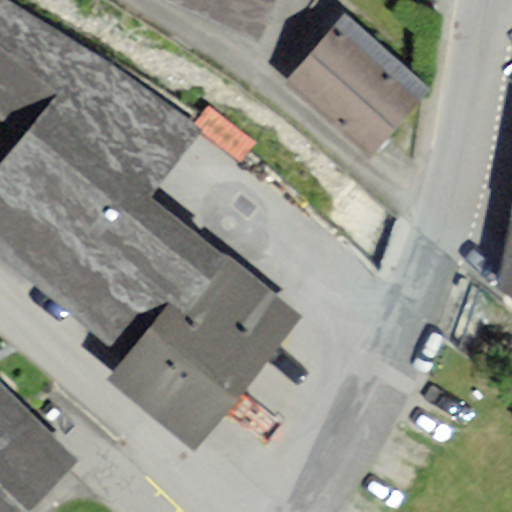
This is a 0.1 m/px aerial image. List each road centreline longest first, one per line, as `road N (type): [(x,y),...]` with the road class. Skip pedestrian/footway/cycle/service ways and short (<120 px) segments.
road 1 (residential): [(484,0),(443,231),(307,511)]
road 2 (unknown): [(443,231),(105,0)]
road 3 (residential): [(223,511),(0,312)]
